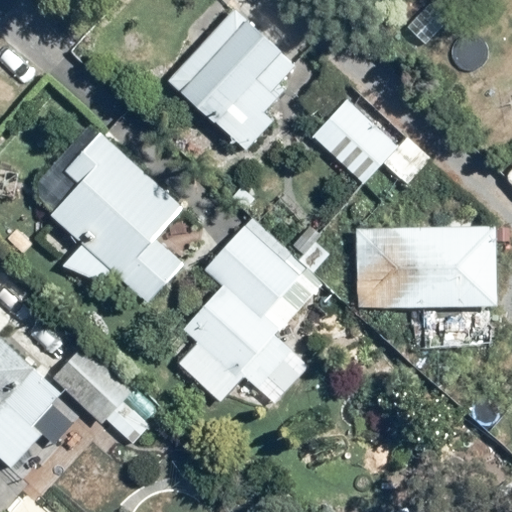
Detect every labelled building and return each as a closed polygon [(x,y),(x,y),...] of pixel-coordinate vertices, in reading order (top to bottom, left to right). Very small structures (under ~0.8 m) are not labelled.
[(446,0),(431,0),(406,25),(425,45),(459,13),(446,0)] [(234,14),(165,82),(246,151),(272,124),(264,117),(285,93),(277,88),(295,68),(234,14)] [(420,166),(347,97),(312,135),(384,204),(420,166)] [(157,243),(182,211),(97,140),(63,175),(78,190),(49,218),(79,247),(60,269),(101,286),(111,275),(147,306),(184,266),(157,243)] [(179,367),(218,403),(242,381),(273,407),(307,369),(275,339),(323,286),(253,221),(205,273),(222,288),(182,332),(198,344),(179,367)] [(497,309),(493,230),(356,232),(356,311),(497,309)] [(60,396),(0,341),(0,461),(11,472),(41,437),(30,429),(60,396)] [(73,353),(51,378),(131,446),(152,421),(73,353)]
